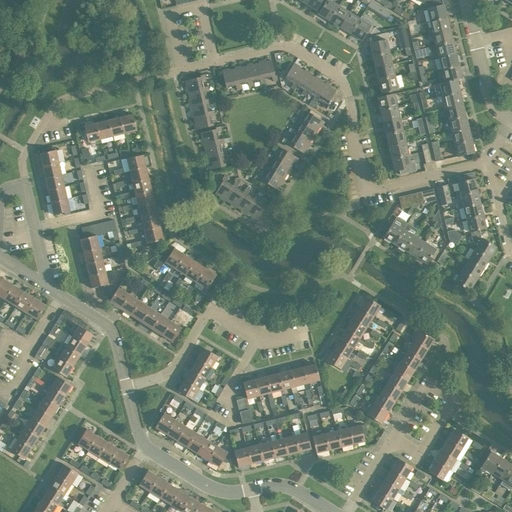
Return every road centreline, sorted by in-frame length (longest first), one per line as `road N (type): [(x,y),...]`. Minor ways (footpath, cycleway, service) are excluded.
road 1 (residential): [(50,287),(22,162),(52,114),(80,96),(283,46),(347,86),(365,189),(484,161)]
road 2 (residential): [(252,489),(214,490),(145,448),(127,387)]
road 3 (residential): [(127,387),(111,325),(50,287)]
road 4 (residential): [(127,387),(170,369),(214,312)]
